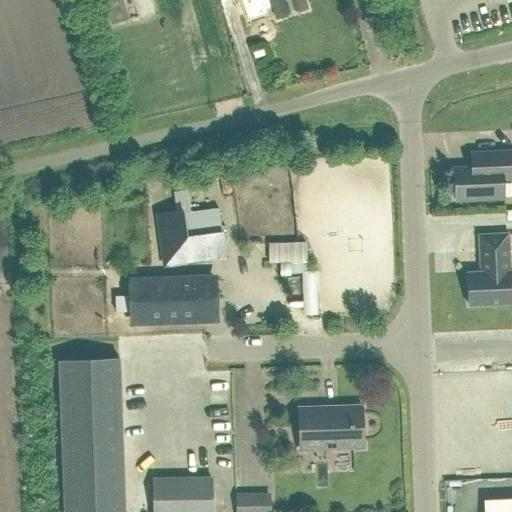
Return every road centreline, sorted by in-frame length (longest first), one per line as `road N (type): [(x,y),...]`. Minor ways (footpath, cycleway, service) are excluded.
road 1 (unclassified): [(420,342),(406,74)]
road 2 (unclassified): [(213,123),(0,172)]
road 3 (unclassified): [(205,349),(420,342)]
road 4 (unclassified): [(213,123),(406,74)]
road 5 (unclassified): [(428,511),(420,342)]
